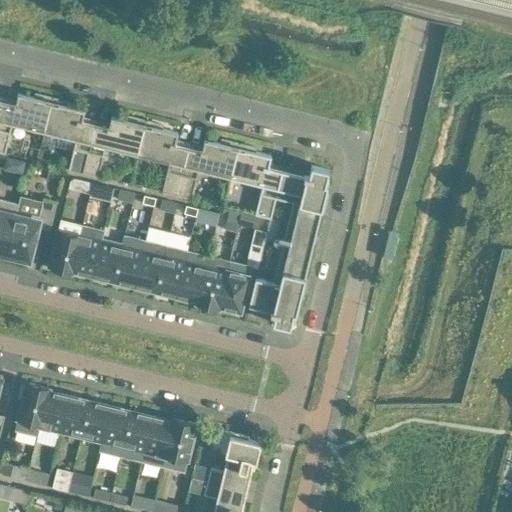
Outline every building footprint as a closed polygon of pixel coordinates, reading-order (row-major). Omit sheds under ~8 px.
[(44,131),(53,98),(36,94),(35,98),(18,94),(16,104),(14,104),(14,105),(2,102),(0,110),(0,151),(5,153),(12,124),(44,131)] [(83,172),(88,152),(89,152),(95,124),(84,121),(82,120),(85,110),(68,106),(69,102),(53,98),(44,131),(76,139),(69,169),(83,172)] [(88,152),(83,172),(98,176),(106,146),(137,154),(146,121),(129,117),(128,121),(112,116),(109,127),(108,127),(107,127),(95,124),(89,152),(88,152)] [(146,121),(137,154),(139,155),(151,157),(169,162),(162,192),(177,195),(189,147),(177,144),(175,143),(178,133),(161,129),(162,125),(146,121)] [(201,150),(189,147),(177,195),(192,199),(199,169),(231,177),(239,144),(222,139),(222,143),(205,139),(202,150),(201,149),(201,150)] [(239,144),(231,177),(263,185),(255,214),(271,218),(276,198),(282,170),(270,167),(270,166),(269,166),(271,156),(254,151),(255,148),(239,144)] [(139,155),(135,172),(147,175),(151,157),(139,155)] [(304,175),(282,170),(276,198),(299,203),(280,283),(255,277),(249,305),(271,310),(270,312),(275,313),(273,323),(290,327),(292,318),(295,319),(300,296),(303,297),(307,279),(304,279),(321,212),(323,212),(328,195),(325,194),(329,179),(327,179),(329,170),(311,165),(309,175),(304,174),(304,175)] [(90,193),(92,182),(74,178),(70,181),(68,187),(90,193)] [(90,193),(89,196),(111,201),(115,188),(92,182),(90,193)] [(118,199),(132,203),(134,193),(120,189),(118,199)] [(142,203),(154,206),(156,198),(144,195),(142,203)] [(0,252),(5,254),(16,210),(17,210),(19,204),(0,199),(0,252)] [(29,263),(34,241),(38,226),(50,229),(57,202),(43,199),(39,216),(17,210),(16,210),(5,254),(11,255),(10,258),(29,263)] [(174,213),(177,203),(163,200),(160,210),(174,213)] [(196,216),(198,208),(186,205),(184,213),(196,216)] [(204,210),(201,220),(217,224),(219,214),(204,210)] [(238,224),(241,213),(229,210),(227,221),(238,224)] [(240,225),(258,230),(261,217),(243,213),(240,225)] [(72,270),(93,275),(102,240),(104,231),(82,225),(80,234),(81,235),(72,270)] [(151,226),(148,238),(188,248),(191,237),(151,226)] [(72,273),(72,270),(81,235),(80,234),(58,229),(56,241),(49,268),(72,273)] [(135,286),(146,241),(124,235),(123,241),(122,245),(113,280),(135,286)] [(122,245),(102,240),(93,275),(113,280),(122,245)] [(135,286),(156,291),(167,246),(146,241),(135,286)] [(187,251),(167,246),(156,291),(176,296),(187,251)] [(187,251),(176,296),(197,301),(208,256),(187,251)] [(218,309),(219,306),(230,261),(208,256),(197,301),(196,304),(218,309)] [(251,267),(230,261),(219,306),(240,311),(251,267)] [(38,435),(40,426),(49,390),(49,387),(27,382),(15,430),(38,435)] [(40,426),(60,431),(69,395),(49,390),(40,426)] [(81,436),(90,401),(69,395),(60,431),(81,436)] [(81,436),(102,441),(110,406),(90,401),(81,436)] [(121,456),(131,411),(110,406),(102,441),(99,450),(121,456)] [(121,456),(141,461),(152,416),(131,411),(121,456)] [(162,466),(173,421),(152,416),(141,461),(162,466)] [(174,418),(173,421),(162,466),(185,471),(197,423),(174,418)] [(207,481),(232,487),(246,491),(251,470),(254,471),(261,444),(259,443),(260,442),(249,439),(249,436),(230,432),(225,454),(227,454),(223,471),(211,467),(207,481)] [(13,465),(10,477),(26,480),(29,469),(13,465)] [(52,487),(68,491),(73,471),(57,467),(52,487)] [(68,491),(88,496),(92,480),(72,475),(68,491)] [(244,503),(246,491),(232,487),(207,481),(204,495),(217,498),(213,511),(243,511),(244,511),(242,511),(244,503)] [(8,484),(0,482),(0,491),(4,493),(7,491),(8,484)] [(93,497),(110,501),(112,492),(95,488),(93,497)] [(128,496),(112,492),(110,501),(126,505),(128,496)] [(139,508),(152,511),(154,503),(155,498),(142,495),(139,508)] [(56,500),(54,508),(65,511),(67,503),(56,500)] [(65,511),(79,511),(81,504),(68,501),(67,503),(65,511)] [(183,511),(154,503),(152,511),(151,511),(183,511)]
